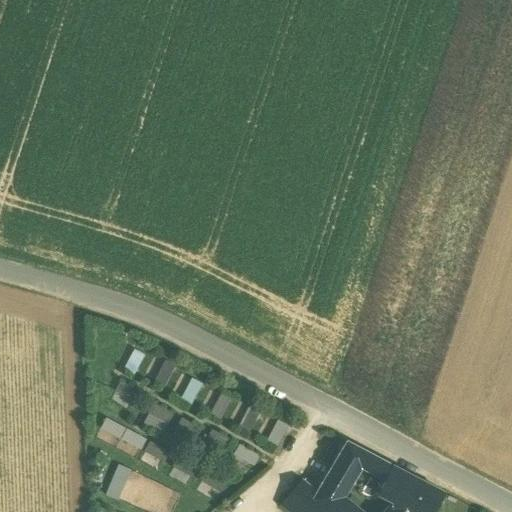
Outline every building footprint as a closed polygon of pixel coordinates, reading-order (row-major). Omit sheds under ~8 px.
[(141,353),(132,349),(122,368),(131,372),(141,353)] [(172,364),(163,360),(154,378),(163,383),(172,364)] [(197,381),(188,377),(179,396),(188,400),(197,381)] [(135,388),(119,380),(114,389),(131,397),(135,388)] [(227,398),(218,394),(209,412),(217,417),(227,398)] [(170,410),(153,402),(149,411),(165,419),(170,410)] [(256,409),(247,405),(238,423),(247,428),(256,409)] [(139,447),(144,436),(103,416),(98,427),(139,447)] [(197,425),(180,417),(176,426),(193,434),(197,425)] [(283,423),(274,419),(265,438),(274,442),(283,423)] [(228,437),(211,430),(207,439),(224,447),(228,437)] [(164,448),(147,441),(143,450),(160,458),(164,448)] [(347,442),(317,492),(336,507),(343,499),(335,493),(353,464),(378,476),(387,481),(395,467),(347,442)] [(255,452),(238,444),(234,453),(251,461),(255,452)] [(194,462),(177,455),(173,464),(189,472),(194,462)] [(118,495),(130,469),(117,463),(105,490),(118,495)] [(432,511),(443,493),(395,467),(387,481),(382,489),(397,497),(391,508),(398,511),(432,511)] [(221,479),(205,471),(200,480),(217,488),(221,479)] [(387,481),(378,476),(373,485),(382,489),(387,481)] [(359,511),(343,499),(336,507),(317,492),(302,481),(282,506),(288,511),(359,511)]
